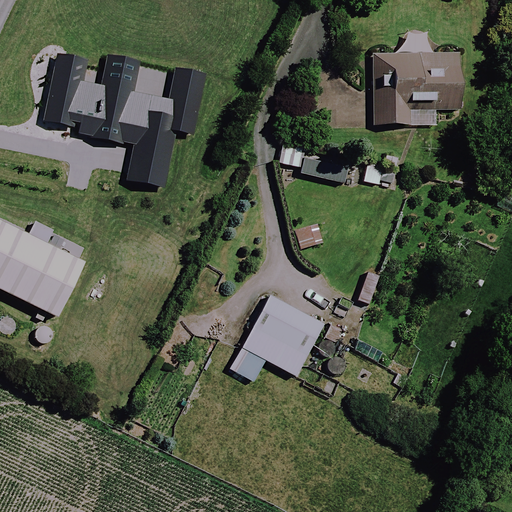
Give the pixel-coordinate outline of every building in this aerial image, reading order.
[(433,111),(459,111),(459,54),(372,53),(372,127),(433,127),(433,111)] [(191,135),(203,74),(171,68),(165,99),(132,92),(138,62),(104,55),(98,86),(82,83),(86,60),(55,54),(41,123),(76,130),(75,134),(87,137),(87,139),(122,145),(122,143),(131,145),(124,182),(163,190),(175,132),(191,135)] [(301,177),(358,191),(360,183),(391,190),(395,172),(307,152),(301,177)] [(84,264),(0,223),(0,291),(57,320),(84,264)] [(323,327),(266,297),(227,370),(252,383),(263,362),(295,379),(323,327)] [(34,332),(33,336),(33,338),(33,340),(34,342),(35,343),(36,345),(38,346),(40,347),(42,348),(44,349),(46,349),(48,348),(50,348),(51,347),(53,345),(54,344),(55,342),(56,340),(56,338),(56,336),(56,334),(55,332),(55,330),(53,329),(52,327),(50,326),(48,326),(46,325),(44,325),(42,326),(40,326),(38,327),(37,328),(35,330),(34,332)] [(329,360),(327,363),(326,365),(326,367),(326,369),(327,371),(328,373),(329,375),(330,376),(332,378),(334,378),(336,379),(338,379),(340,379),(342,379),(344,378),(346,376),(347,375),(349,373),(349,371),(350,369),(350,367),(350,365),(349,363),(349,361),(347,360),(346,358),(344,357),(342,356),(340,356),(338,355),(336,356),(334,356),(332,357),(331,358),(329,360)] [(411,374),(398,369),(392,387),(405,392),(411,374)]
